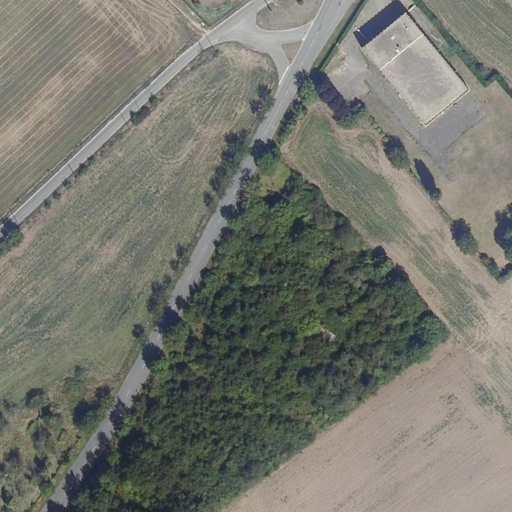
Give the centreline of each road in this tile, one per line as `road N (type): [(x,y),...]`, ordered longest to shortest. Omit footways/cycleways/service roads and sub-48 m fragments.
road 1 (tertiary): [(289,86),(143,366),(48,511)]
road 2 (unclassified): [(230,24),(181,60),(0,235)]
